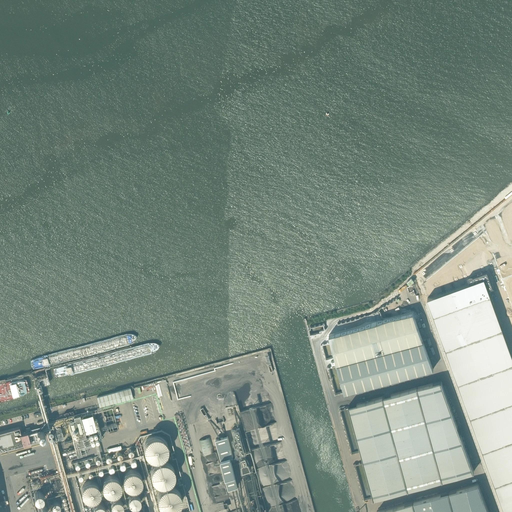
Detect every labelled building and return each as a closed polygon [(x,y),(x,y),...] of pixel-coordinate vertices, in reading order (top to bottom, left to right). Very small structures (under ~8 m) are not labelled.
[(469,283),(427,297),(433,315),(490,295),(488,289),(493,288),(487,271),(467,278),(469,283)] [(345,393),(433,369),(413,312),(329,335),(345,393)] [(511,511),(511,363),(457,382),(504,511),(511,511)] [(38,381),(39,386),(50,384),(48,378),(38,381)] [(441,381),(417,387),(442,480),(474,471),(441,381)] [(374,498),(442,480),(417,387),(349,405),(374,498)] [(100,408),(119,402),(133,398),(130,388),(97,397),(100,408)] [(89,435),(86,436),(81,420),(81,417),(80,414),(73,416),(74,419),(68,420),(73,440),(75,448),(77,457),(82,456),(80,447),(91,444),(89,435)] [(86,432),(87,432),(96,429),(92,414),(81,417),(86,432)] [(57,440),(64,438),(59,421),(53,423),(57,440)] [(231,427),(238,455),(247,453),(239,425),(231,427)] [(161,447),(163,438),(160,427),(153,426),(137,430),(140,440),(140,439),(143,448),(152,450),(161,447)] [(2,432),(0,432),(0,449),(0,450),(6,448),(16,446),(17,446),(17,448),(31,445),(30,442),(40,440),(37,429),(21,433),(20,430),(19,427),(2,432)] [(216,439),(229,487),(238,485),(231,457),(233,457),(228,436),(216,439)] [(210,437),(199,440),(203,455),(214,452),(210,437)] [(150,454),(145,462),(152,475),(157,478),(153,480),(155,483),(157,479),(160,477),(159,477),(166,473),(171,464),(167,454),(159,450),(156,452),(155,451),(150,454)] [(242,465),(243,472),(251,469),(248,463),(247,463),(246,457),(241,459),(243,465),(242,465)] [(123,476),(123,479),(123,482),(124,484),(126,486),(128,488),(131,488),(133,488),(136,488),(138,486),(140,484),(141,482),(142,479),(142,477),(141,475),(140,474),(140,473),(139,472),(137,470),(134,469),(131,469),(128,470),(126,471),(124,473),(123,476)] [(120,479),(119,477),(116,476),(114,475),(111,474),(108,475),(105,477),(103,479),(102,481),(102,484),(102,487),(103,489),(105,492),(107,493),(110,494),(113,494),(115,493),(118,492),(120,490),(121,487),(121,485),(121,482),(120,479)] [(151,481),(160,509),(182,503),(174,475),(151,481)] [(99,485),(98,483),(95,482),(93,481),(90,480),(87,481),(85,483),(83,485),(82,487),(81,490),(82,493),(83,495),(84,497),(87,499),(89,499),(92,499),(94,499),(97,497),(99,496),(100,493),(100,490),(100,488),(99,485)] [(488,511),(478,483),(413,501),(415,511),(488,511)] [(44,497),(44,496),(44,494),(43,492),(41,491),(39,491),(37,491),(35,492),(34,494),(34,496),(34,497),(35,499),(37,500),(39,501),(41,500),(43,499),(44,497)] [(140,497),(139,495),(137,494),(135,494),(133,494),(131,495),(129,497),(129,500),(129,502),(130,503),(132,505),(134,505),(136,505),(138,505),(140,503),(141,501),(141,499),(140,497)] [(61,506),(62,504),(61,503),(61,502),(60,501),(59,500),(58,499),(57,499),(55,499),(54,500),(53,500),(52,501),(52,502),(51,503),(51,504),(51,506),(52,507),(53,508),(54,509),(55,510),(56,510),(58,509),(60,509),(60,508),(61,506)] [(122,502),(121,501),(119,499),(117,499),(115,499),(113,500),(111,502),(111,505),(111,507),(112,509),(114,510),(116,511),(118,511),(120,510),(122,508),(123,506),(123,504),(122,502)] [(415,511),(413,501),(377,511),(415,511)]
